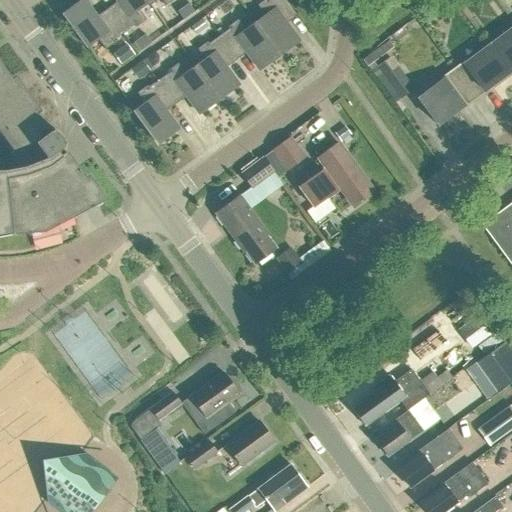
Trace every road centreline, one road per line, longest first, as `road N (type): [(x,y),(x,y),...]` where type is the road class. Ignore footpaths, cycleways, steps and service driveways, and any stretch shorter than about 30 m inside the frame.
road 1 (residential): [(248,330),(511,135)]
road 2 (residential): [(155,203),(339,72),(346,0)]
road 3 (residential): [(155,203),(13,5)]
road 4 (residential): [(358,479),(248,330)]
road 5 (residential): [(248,330),(155,203)]
